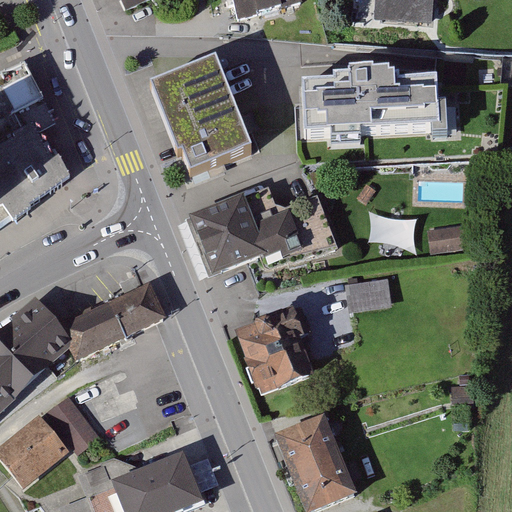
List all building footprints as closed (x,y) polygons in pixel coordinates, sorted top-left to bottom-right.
[(307,0),(241,0),(249,25),(310,9),(307,0)] [(437,0),(385,0),(383,24),(435,29),(437,0)] [(14,31),(0,36),(0,51),(14,46),(20,44),(14,31)] [(0,78),(0,229),(72,181),(60,160),(51,162),(37,135),(56,124),(24,67),(0,78)] [(229,67),(158,92),(194,189),(264,163),(229,67)] [(309,164),(450,156),(446,78),(305,85),(309,164)] [(251,205),(198,224),(220,285),(273,267),(251,205)] [(373,222),(372,251),(417,252),(418,223),(373,222)] [(474,231),(436,236),(438,257),(477,253),(474,231)] [(394,288),(352,294),(355,320),(398,314),(394,288)] [(146,295),(70,332),(84,359),(160,322),(146,295)] [(45,305),(0,345),(0,433),(84,359),(70,332),(45,305)] [(305,319),(239,339),(258,404),(324,385),(305,319)] [(144,407),(132,379),(97,393),(109,422),(144,407)] [(73,400),(3,460),(33,494),(75,457),(79,461),(106,438),(73,400)] [(325,421),(275,440),(303,511),(316,511),(355,497),(325,421)] [(199,511),(209,508),(193,463),(123,487),(131,511),(199,511)] [(131,511),(123,487),(118,472),(85,483),(92,504),(70,511),(131,511)]
